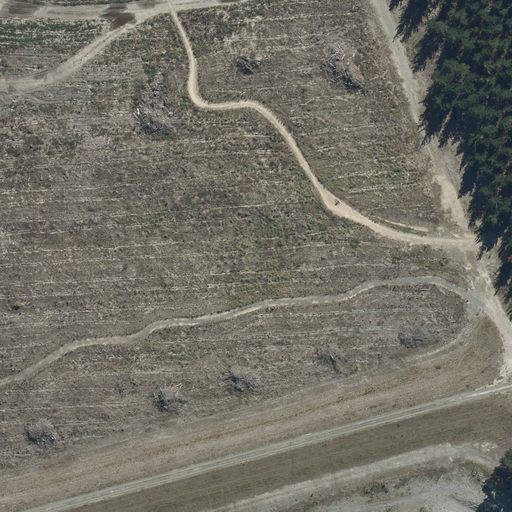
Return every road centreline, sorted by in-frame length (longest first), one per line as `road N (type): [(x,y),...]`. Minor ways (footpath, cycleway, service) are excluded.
road 1 (track): [(35,511),(511,384)]
road 2 (track): [(382,0),(511,365)]
